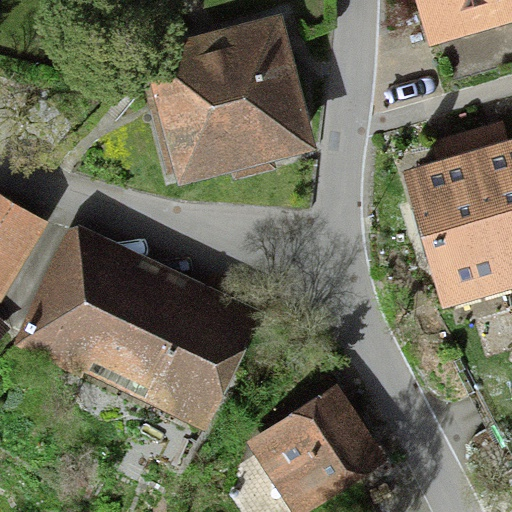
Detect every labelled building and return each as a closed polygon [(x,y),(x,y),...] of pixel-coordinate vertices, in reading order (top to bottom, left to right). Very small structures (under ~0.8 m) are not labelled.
[(422,0),(428,18),(489,0),(422,0)] [(153,77),(176,170),(307,138),(284,45),(153,77)] [(511,147),(478,157),(510,269),(511,275),(511,147)] [(456,284),(510,269),(478,157),(424,172),(456,284)] [(0,319),(4,322),(62,223),(0,186),(0,319)] [(26,334),(214,426),(268,316),(81,224),(26,334)] [(0,350),(9,341),(0,333),(0,350)] [(335,404),(260,447),(289,495),(363,451),(335,404)]
